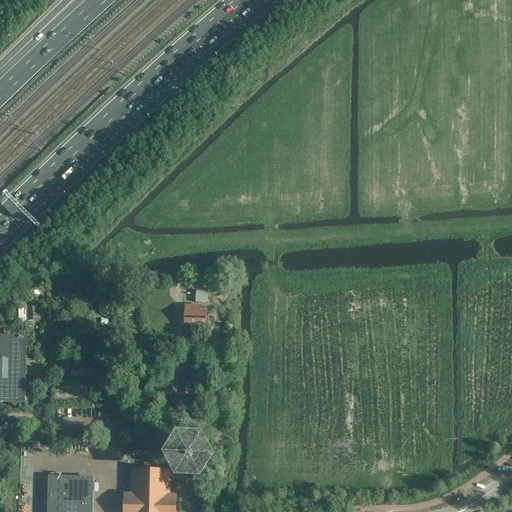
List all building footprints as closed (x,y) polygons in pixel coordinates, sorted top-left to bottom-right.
[(198,286),(197,302),(209,302),(210,286),(198,286)] [(27,321),(40,320),(39,301),(26,302),(27,321)] [(207,324),(207,312),(200,311),(200,307),(185,307),(185,323),(207,324)] [(35,376),(36,363),(26,363),(27,338),(0,337),(0,402),(25,404),(26,376),(35,376)] [(80,365),(80,369),(73,369),(73,376),(95,376),(95,364),(80,365)] [(164,380),(164,394),(179,394),(178,379),(164,380)] [(175,511),(176,497),(176,496),(169,496),(170,471),(169,471),(159,471),(159,463),(144,463),(144,471),(134,470),(133,470),(132,495),(125,495),(124,511),(175,511)] [(92,511),(93,478),(50,477),(48,511),(92,511)]
